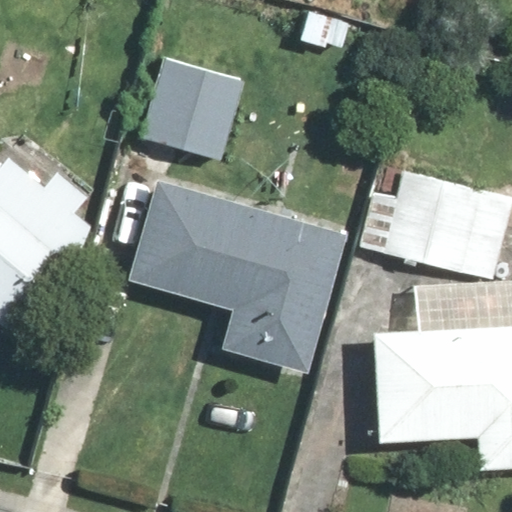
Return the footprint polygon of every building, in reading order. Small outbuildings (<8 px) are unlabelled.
[(238,86),(155,60),(131,140),(214,165),(238,86)] [(511,72),(509,72),(499,104),(511,108),(511,72)] [(370,158),(348,247),(489,282),(511,193),(370,158)] [(0,330),(83,238),(56,214),(73,196),(43,169),(26,188),(0,164),(0,330)] [(331,232),(141,178),(111,281),(212,310),(201,349),(290,374),(331,232)] [(511,324),(356,331),(361,444),(461,440),(462,469),(511,466),(511,324)]
